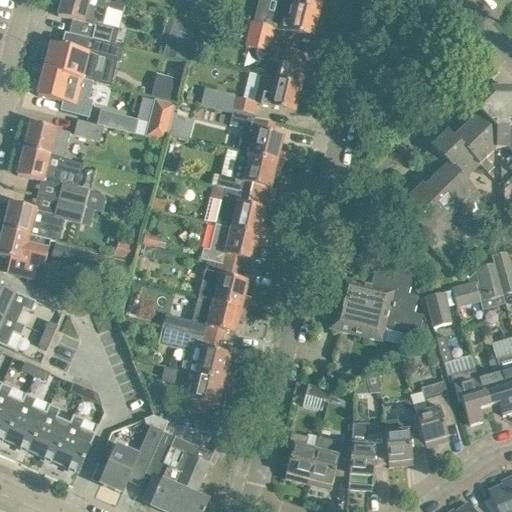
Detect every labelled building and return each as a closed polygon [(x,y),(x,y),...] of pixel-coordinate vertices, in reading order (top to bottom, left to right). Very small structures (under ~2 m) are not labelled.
[(108,3),(97,0),(61,0),(57,17),(72,21),(68,35),(108,44),(112,27),(102,25),(108,3)] [(321,0),(294,0),(293,5),(319,11),(321,0)] [(312,39),(319,11),(293,5),(278,1),(274,19),(270,18),(265,21),(263,26),(250,23),(248,34),(273,40),(276,30),(312,39)] [(166,19),(160,40),(166,42),(162,57),(186,64),(196,27),(166,19)] [(45,47),(41,59),(46,61),(44,71),(92,83),(98,58),(118,63),(122,49),(107,45),(108,44),(68,35),(64,34),(68,36),(65,48),(61,47),(50,45),(49,48),(45,47)] [(271,50),(273,40),(248,34),(245,48),(256,50),(255,55),(258,61),(264,62),(261,77),(301,87),(307,59),(271,50)] [(422,78),(430,86),(438,78),(430,70),(422,78)] [(44,71),(37,97),(62,103),(59,112),(88,120),(93,102),(88,101),(93,83),(92,83),(44,71)] [(294,115),(301,87),(261,77),(256,95),(262,96),(260,106),(294,115)] [(511,173),(511,90),(490,91),(472,108),(478,114),(454,139),(479,165),(478,166),(487,175),(493,169),(484,160),(494,150),(507,150),(511,155),(511,166),(508,170),(511,173)] [(151,117),(155,101),(142,97),(138,113),(151,117)] [(231,114),(252,119),(255,104),(235,99),(231,114)] [(154,105),(145,141),(164,146),(173,109),(154,105)] [(99,113),(96,127),(103,128),(134,136),(137,123),(99,113)] [(274,125),(252,119),(231,114),(228,125),(254,131),(248,156),(247,157),(282,165),(284,154),(279,153),(283,138),(272,135),(274,125)] [(189,141),(195,120),(176,115),(171,136),(189,141)] [(84,124),(77,122),(73,137),(99,143),(103,128),(96,127),(84,124)] [(30,124),(23,151),(49,157),(63,161),(69,134),(30,124)] [(432,164),(440,156),(464,180),(478,166),(479,165),(454,139),(447,132),(424,155),(432,164)] [(17,177),(55,187),(59,170),(73,174),(75,164),(63,161),(49,157),(23,151),(20,163),(17,164),(15,172),(17,174),(17,177)] [(279,177),(282,165),(247,157),(248,156),(236,154),(230,179),(220,177),(218,188),(256,198),(259,188),(270,190),(274,175),(279,177)] [(440,172),(433,180),(465,213),(480,197),(464,180),(440,156),(432,164),(440,172)] [(449,228),(465,213),(433,180),(425,188),(416,179),(409,186),(449,228)] [(89,191),(62,184),(58,201),(93,211),(102,214),(105,200),(103,196),(89,192),(89,191)] [(449,228),(409,186),(401,194),(410,202),(401,211),(416,225),(433,244),(449,228)] [(214,226),(264,238),(267,227),(261,226),(265,210),(254,207),(256,198),(218,188),(212,187),(209,200),(220,202),(214,226)] [(54,215),(29,209),(10,204),(3,230),(47,241),(53,219),(79,226),(80,224),(90,226),(93,211),(58,201),(54,215)] [(261,249),(264,238),(214,226),(209,251),(202,250),(200,261),(207,262),(206,263),(239,270),(241,260),(252,263),(256,248),(261,249)] [(6,274),(46,284),(50,269),(43,267),(50,242),(47,241),(3,230),(0,242),(0,257),(10,260),(6,274)] [(50,263),(128,284),(133,266),(55,244),(50,263)] [(490,257),(493,265),(503,296),(511,293),(511,257),(510,256),(507,257),(506,252),(490,257)] [(206,263),(198,299),(246,311),(249,300),(244,298),(247,283),(236,280),(239,270),(206,263)] [(474,272),(475,274),(483,302),(503,296),(493,265),(478,269),(474,272)] [(329,330),(348,335),(381,343),(385,330),(402,334),(403,329),(419,333),(419,332),(427,332),(424,322),(421,321),(422,317),(413,313),(417,299),(407,296),(412,279),(394,274),(374,269),(370,287),(341,280),(329,330)] [(0,284),(0,314),(27,327),(27,326),(19,322),(25,309),(33,313),(38,302),(0,284)] [(474,284),(469,286),(451,291),(456,309),(479,302),(474,284)] [(451,325),(443,294),(425,299),(433,329),(451,325)] [(243,322),(246,311),(198,299),(189,334),(221,343),(223,333),(234,336),(238,321),(243,322)] [(22,336),(27,327),(0,314),(0,344),(15,351),(16,350),(8,346),(14,333),(22,336)] [(45,335),(53,338),(59,326),(50,322),(45,335)] [(218,353),(221,343),(189,334),(162,328),(158,346),(186,352),(181,372),(228,383),(231,372),(226,371),(230,355),(218,353)] [(53,338),(45,335),(39,347),(48,351),(53,338)] [(446,337),(436,340),(443,366),(454,362),(446,337)] [(511,356),(500,360),(511,403),(511,356)] [(480,379),(489,408),(498,406),(502,418),(511,415),(511,403),(500,360),(495,362),(497,368),(490,370),(492,376),(480,379)] [(35,376),(38,368),(26,363),(22,371),(35,376)] [(38,368),(35,376),(47,382),(51,374),(38,368)] [(450,376),(458,404),(461,403),(468,428),(482,424),(479,411),(489,408),(480,379),(477,380),(474,369),(450,376)] [(183,400),(183,401),(181,411),(203,416),(205,406),(217,408),(220,393),(226,394),(228,383),(181,372),(175,370),(172,380),(179,382),(179,384),(180,384),(177,398),(183,400)] [(378,371),(364,381),(368,396),(380,395),(378,371)] [(427,413),(416,416),(423,441),(425,450),(448,443),(442,421),(453,418),(443,383),(420,390),(427,413)] [(0,439),(5,442),(26,395),(26,394),(22,402),(9,396),(13,388),(3,384),(0,389),(0,439)] [(82,398),(86,390),(73,384),(70,392),(82,398)] [(330,392),(327,391),(307,386),(305,398),(328,404),(330,392)] [(97,395),(86,390),(82,398),(102,407),(97,395)] [(29,453),(50,405),(46,413),(33,407),(37,399),(26,395),(5,442),(29,453)] [(29,453),(53,463),(74,416),(73,416),(70,423),(57,418),(61,410),(50,405),(29,453)] [(165,418),(167,423),(182,427),(184,417),(167,413),(165,418)] [(84,420),(74,416),(53,463),(78,474),(99,427),(97,426),(94,434),(81,428),(84,420)] [(409,443),(423,441),(416,416),(395,422),(383,423),(384,434),(387,460),(388,469),(412,467),(409,443)] [(162,433),(162,434),(166,423),(153,417),(143,421),(145,426),(162,433)] [(167,423),(160,440),(179,448),(177,459),(186,463),(207,468),(208,464),(207,464),(209,458),(210,458),(213,443),(201,440),(203,433),(199,432),(192,430),(182,427),(167,423)] [(387,460),(384,434),(367,436),(368,427),(352,426),(351,446),(349,472),(347,491),(371,493),(374,459),(387,460)] [(284,433),(280,447),(292,450),(284,480),(307,486),(316,453),(319,439),(308,436),(307,438),(284,433)] [(336,469),(349,472),(351,446),(329,445),(326,455),(316,453),(307,486),(330,492),(336,469)] [(100,483),(99,485),(122,495),(123,493),(122,493),(128,481),(139,486),(144,474),(154,451),(142,446),(137,457),(116,448),(100,484),(100,483)] [(156,449),(149,463),(173,474),(170,485),(200,497),(202,490),(205,478),(204,478),(205,472),(206,472),(207,468),(186,463),(177,459),(156,449)] [(147,489),(141,503),(149,507),(159,511),(204,511),(209,501),(200,497),(170,485),(152,477),(147,489)] [(487,493),(496,511),(511,511),(511,487),(510,482),(487,493)]
